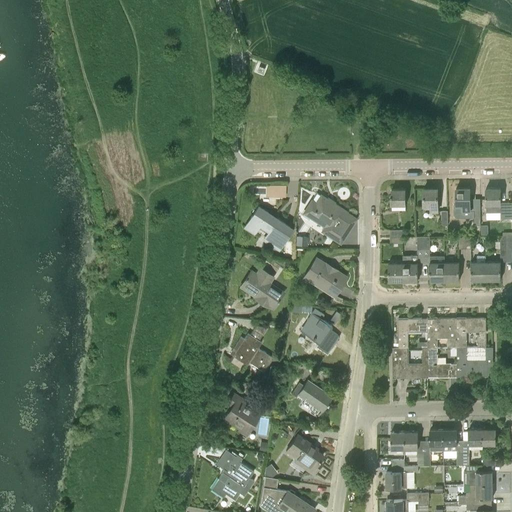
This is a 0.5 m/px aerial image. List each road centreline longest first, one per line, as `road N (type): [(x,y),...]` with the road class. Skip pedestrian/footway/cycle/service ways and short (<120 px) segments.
road 1 (residential): [(179,511),(218,321),(229,168)]
road 2 (unclassified): [(229,168),(237,50),(223,0)]
road 3 (residential): [(369,295),(511,294)]
road 4 (residential): [(511,164),(370,166)]
road 5 (residential): [(370,166),(229,168)]
road 6 (residential): [(372,410),(511,408)]
road 7 (residential): [(369,295),(370,166)]
